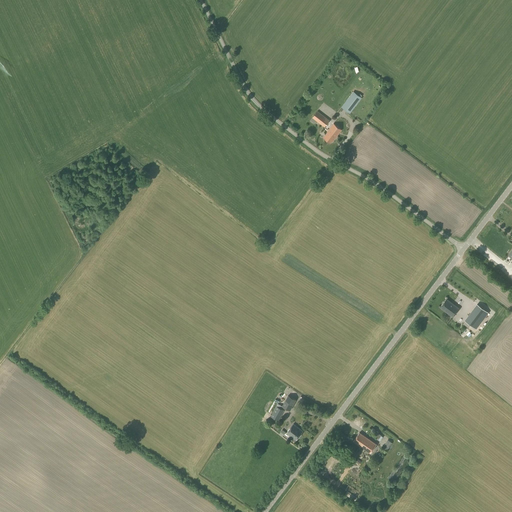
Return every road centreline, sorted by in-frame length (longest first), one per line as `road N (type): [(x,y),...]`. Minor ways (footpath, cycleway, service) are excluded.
road 1 (unclassified): [(463,253),(260,107),(200,0)]
road 2 (unclassified): [(266,511),(463,253)]
